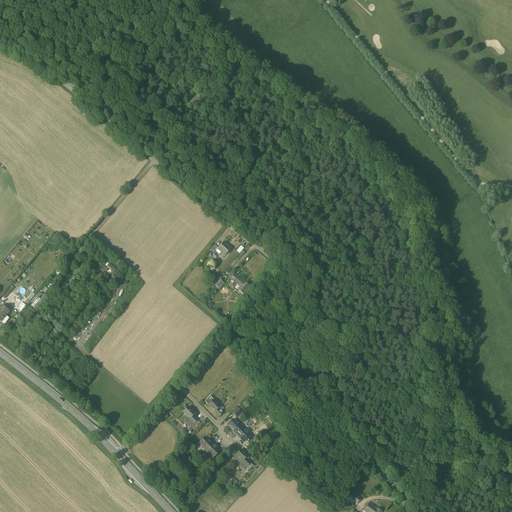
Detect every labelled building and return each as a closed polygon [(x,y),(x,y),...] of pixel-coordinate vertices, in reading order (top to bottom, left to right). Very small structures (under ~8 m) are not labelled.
[(227,247),(224,243),(220,247),(221,247),(218,250),(218,251),(218,250),(221,252),(221,253),(225,256),(225,257),(231,249),(230,250),(227,247)] [(115,271),(117,268),(107,263),(105,266),(115,271)] [(241,280),(233,272),(229,277),(237,285),(241,280)] [(219,279),(214,286),(219,290),(224,284),(219,279)] [(244,283),(241,280),(237,285),(235,288),(244,296),(250,287),(245,283),(244,283)] [(34,308),(42,295),(37,291),(29,305),(34,308)] [(2,306),(0,308),(0,322),(2,323),(10,312),(2,306)] [(214,400),(210,397),(205,402),(215,412),(214,413),(219,417),(223,413),(219,409),(221,407),(214,400)] [(189,407),(183,413),(190,420),(193,416),(195,414),(189,407)] [(237,408),(233,412),(238,417),(242,413),(237,408)] [(198,421),(193,416),(190,420),(194,424),(198,421)] [(189,420),(185,424),(190,429),(194,425),(194,424),(190,420),(189,420)] [(233,420),(228,425),(235,432),(238,429),(240,427),(233,420)] [(235,432),(234,433),(239,437),(243,433),(238,429),(235,432)] [(212,445),(205,438),(200,443),(206,450),(206,451),(210,455),(216,449),(212,445)] [(216,449),(210,455),(214,459),(220,452),(217,448),(216,449)] [(241,450),(234,457),(241,464),(242,463),(247,468),(251,463),(247,460),(246,461),(245,460),(248,457),(241,450)] [(233,477),(228,482),(234,488),(239,483),(233,477)] [(361,500),(353,493),(349,497),(357,504),(361,500)] [(374,511),(378,509),(370,502),(363,511),(364,511),(374,511)]
